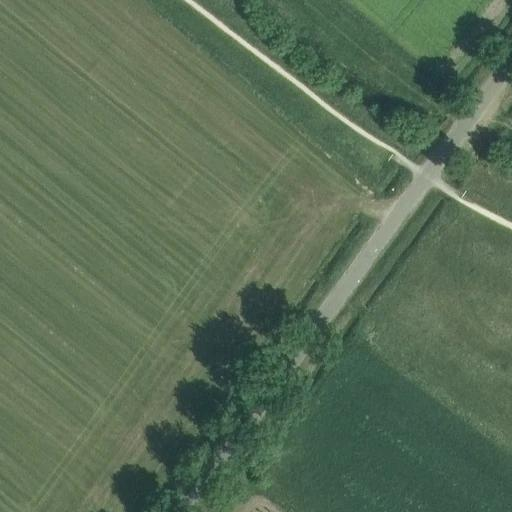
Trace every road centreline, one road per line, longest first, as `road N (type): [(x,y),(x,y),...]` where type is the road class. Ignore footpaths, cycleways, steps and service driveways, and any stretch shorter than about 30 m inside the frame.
road 1 (residential): [(185,511),(424,178)]
road 2 (unclassified): [(424,178),(511,59)]
